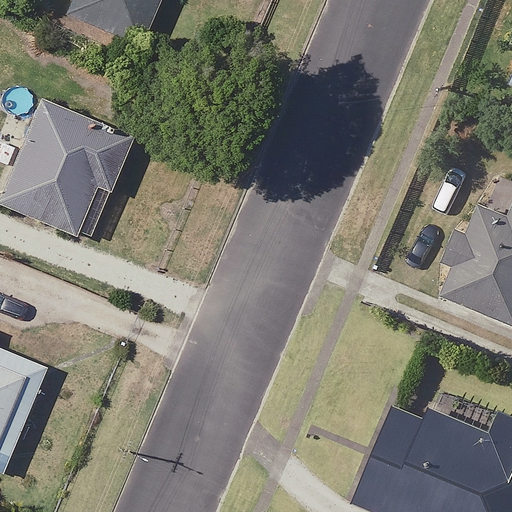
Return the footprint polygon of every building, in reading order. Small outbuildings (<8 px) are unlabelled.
[(153,0),(70,0),(66,11),(137,40),(153,0)] [(129,135),(39,97),(0,189),(0,200),(86,237),(129,135)] [(511,206),(511,209),(479,197),(443,289),(511,316),(511,206)] [(0,436),(7,440),(22,405),(6,399),(19,369),(0,360),(0,436)] [(493,429),(401,392),(358,499),(390,511),(511,511),(511,414),(500,410),(493,429)]
